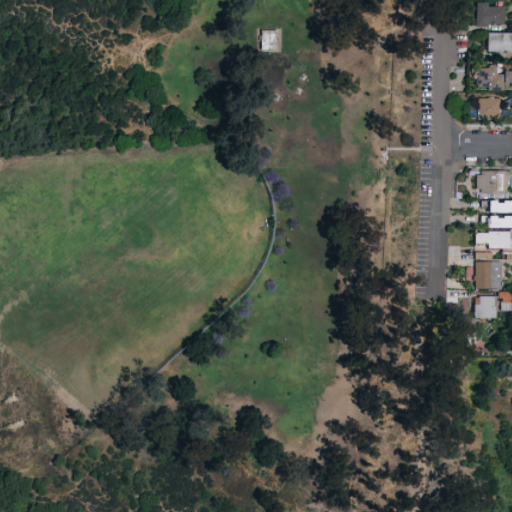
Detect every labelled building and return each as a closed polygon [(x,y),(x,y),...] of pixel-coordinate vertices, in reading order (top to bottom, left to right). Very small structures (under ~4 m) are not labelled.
[(504,25),(476,25),(476,4),(504,4),(504,25)] [(274,29),(259,29),(258,52),(274,52),(274,29)] [(511,52),(486,52),(486,34),(511,34),(511,52)] [(502,90),(477,90),(477,66),(502,66),(502,90)] [(511,70),(501,70),(501,86),(511,85),(511,70)] [(499,98),(499,120),(477,120),(477,98),(499,98)] [(475,195),(475,171),(510,171),(510,195),(475,195)] [(511,201),(511,213),(483,213),(483,201),(511,201)] [(511,216),(511,229),(485,229),(485,216),(511,216)] [(474,231),(511,231),(511,238),(509,238),(509,248),(474,247),(474,231)] [(500,262),(500,289),(474,289),(474,262),(500,262)] [(508,302),(500,302),(500,293),(508,294),(508,302)] [(474,319),(474,297),(494,297),(494,319),(474,319)]
